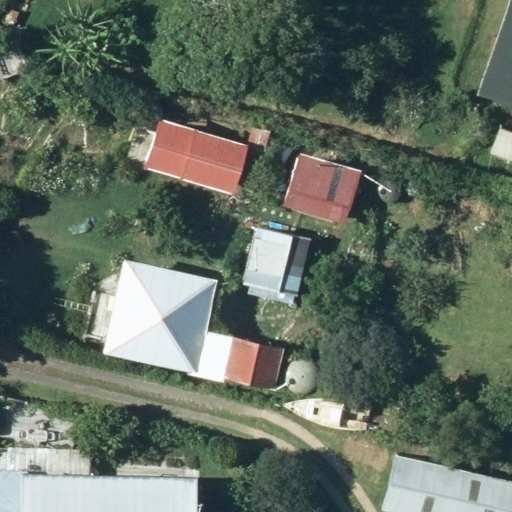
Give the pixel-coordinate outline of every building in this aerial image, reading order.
[(511,0),(508,0),(477,94),(511,106),(511,0)] [(146,169),(232,196),(249,143),(162,116),(146,169)] [(511,163),(511,161),(511,129),(500,125),(489,154),(511,163)] [(360,173),(292,155),(277,209),(345,227),(360,173)] [(281,290),(292,237),(255,229),(244,283),(281,290)] [(104,354),(274,389),(282,351),(208,336),(218,281),(122,262),(104,354)] [(511,511),(511,480),(392,452),(379,510),(387,511),(511,511)] [(196,511),(197,478),(0,472),(0,511),(196,511)]
